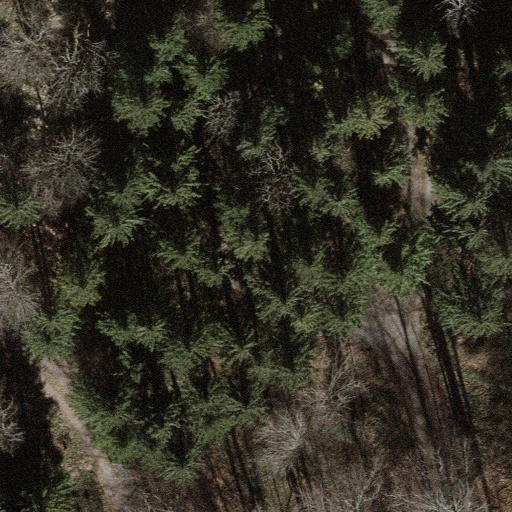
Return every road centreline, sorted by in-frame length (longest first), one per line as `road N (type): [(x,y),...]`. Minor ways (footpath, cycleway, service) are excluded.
road 1 (track): [(0,213),(89,218),(405,364),(427,462),(426,511)]
road 2 (track): [(111,511),(65,388),(0,308)]
